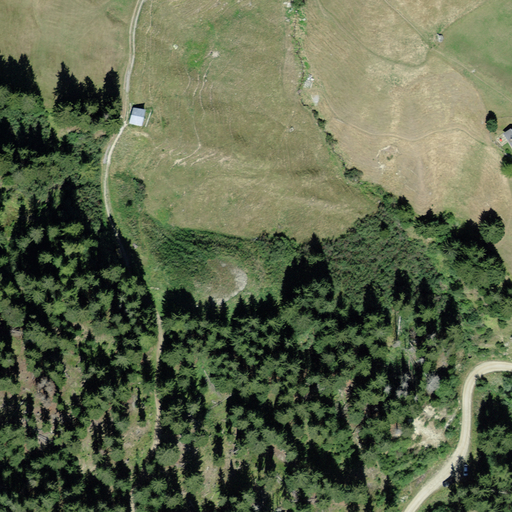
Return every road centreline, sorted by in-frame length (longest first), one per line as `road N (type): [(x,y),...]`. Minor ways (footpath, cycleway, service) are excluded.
road 1 (track): [(140,0),(126,115),(103,185),(110,218),(153,306)]
road 2 (track): [(511,367),(490,366),(472,377),(461,452),(447,471)]
